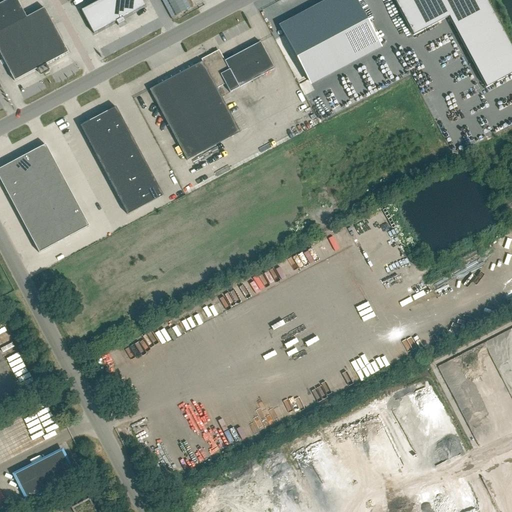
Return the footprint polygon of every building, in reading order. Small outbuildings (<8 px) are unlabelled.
[(16,0),(7,0),(0,4),(0,31),(26,18),(16,0)] [(123,19),(145,7),(141,0),(101,0),(81,11),(94,34),(116,22),(118,26),(125,22),(123,19)] [(351,0),(284,36),(308,81),(379,43),(355,0),(351,0)] [(511,74),(511,49),(485,0),(393,0),(413,36),(448,17),(486,88),(511,74)] [(65,47),(44,8),(26,18),(0,31),(0,53),(12,76),(11,76),(14,81),(68,53),(65,47)] [(202,61),(149,90),(187,161),(240,133),(217,88),(225,84),(230,93),(275,69),(260,42),(224,61),(222,58),(212,59),(210,55),(201,60),(202,61)] [(163,196),(116,107),(80,126),(127,215),(163,196)] [(0,169),(0,180),(39,253),(89,227),(45,145),(0,169)] [(134,433),(146,428),(142,418),(130,422),(134,433)] [(27,500),(74,477),(61,451),(14,475),(27,500)] [(490,464),(494,475),(503,472),(498,460),(490,464)] [(479,469),(482,475),(490,472),(487,466),(479,469)]
